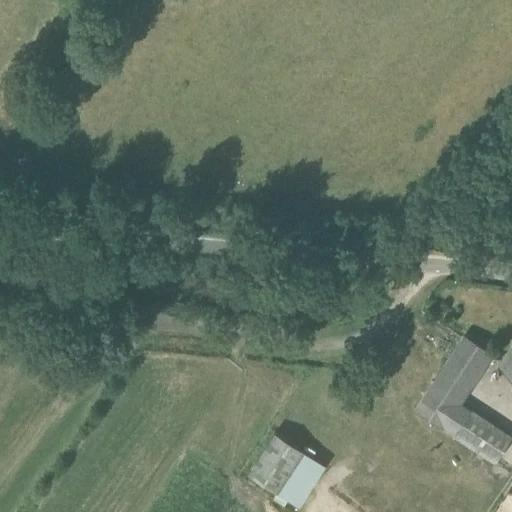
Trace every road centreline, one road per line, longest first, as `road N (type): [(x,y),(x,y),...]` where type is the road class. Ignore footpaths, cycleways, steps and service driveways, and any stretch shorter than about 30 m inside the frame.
road 1 (unclassified): [(511,277),(0,230)]
road 2 (track): [(0,309),(139,326),(368,338),(435,270)]
